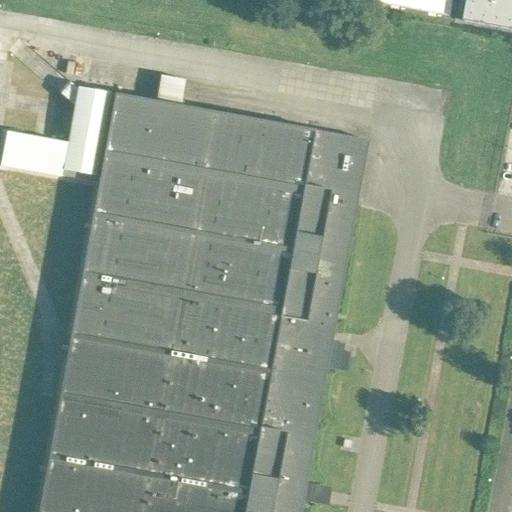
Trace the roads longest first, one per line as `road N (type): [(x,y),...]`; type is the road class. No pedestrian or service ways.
road 1 (unknown): [(418,198),(418,122),(391,96),(311,68),(0,23)]
road 2 (unknown): [(418,198),(358,511)]
